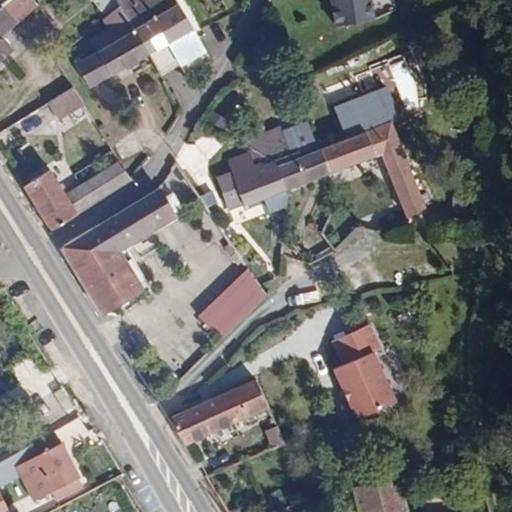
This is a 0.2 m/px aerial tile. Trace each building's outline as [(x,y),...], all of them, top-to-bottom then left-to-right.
[(0,0),(0,9),(5,5),(10,0),(0,0)] [(94,0),(100,12),(118,5),(115,0),(94,0)] [(333,0),(337,23),(377,16),(374,0),(333,0)] [(168,38),(178,62),(184,73),(203,64),(177,2),(153,16),(151,11),(131,23),(147,51),(168,38)] [(0,9),(0,63),(14,51),(2,37),(19,20),(5,5),(0,9)] [(88,88),(147,51),(131,23),(118,9),(108,17),(114,29),(68,57),(88,88)] [(147,51),(159,72),(178,62),(168,38),(147,51)] [(73,87),(47,103),(59,124),(60,124),(86,108),(73,87)] [(72,144),(98,128),(86,108),(60,124),(72,144)] [(375,153),(405,217),(424,207),(384,119),(313,149),(324,173),(375,153)] [(296,146),(298,151),(300,155),(313,149),(310,140),(296,146)] [(273,161),(284,189),(320,175),(324,173),(313,149),(300,155),(298,151),(289,155),(283,142),(258,152),(273,161)] [(237,208),(284,189),(273,161),(264,163),(263,160),(256,162),(253,159),(221,172),(237,208)] [(50,171),(24,188),(49,231),(130,181),(118,162),(66,198),(50,171)] [(62,246),(103,314),(151,285),(126,245),(177,214),(159,187),(108,220),(62,246)] [(320,231),(333,251),(352,232),(331,215),(320,231)] [(193,315),(218,340),(263,297),(243,266),(193,315)] [(363,329),(327,346),(337,368),(328,372),(350,423),(389,406),(368,357),(374,353),(363,329)] [(181,450),(264,409),(252,382),(165,423),(181,450)] [(282,426),(268,428),(271,446),(286,443),(282,426)] [(60,439),(54,429),(30,442),(36,452),(60,439)] [(36,452),(30,442),(0,459),(0,487),(23,475),(37,501),(54,491),(80,475),(60,439),(36,452)] [(84,482),(80,475),(54,491),(58,497),(84,482)] [(402,511),(398,498),(391,477),(347,490),(352,511),(402,511)] [(426,511),(419,493),(398,498),(402,511),(426,511)]
